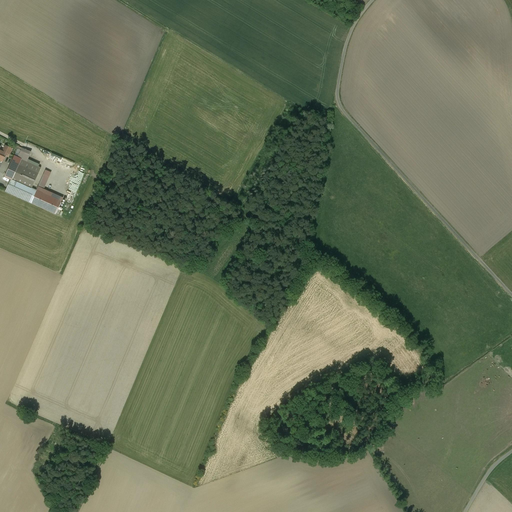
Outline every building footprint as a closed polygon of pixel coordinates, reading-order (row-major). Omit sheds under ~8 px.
[(11,149),(5,146),(3,151),(7,153),(6,154),(9,155),(11,149)] [(30,152),(25,150),(23,155),(21,160),(20,160),(20,161),(18,165),(24,168),(24,167),(26,162),(27,162),(30,152)] [(18,165),(12,162),(5,177),(17,183),(24,168),(18,165)] [(27,162),(26,162),(24,167),(24,168),(17,183),(31,189),(40,168),(27,162)] [(37,191),(36,191),(61,202),(63,198),(42,189),(48,176),(43,174),(36,191),(37,191)] [(17,183),(5,177),(12,180),(6,192),(12,194),(17,183)] [(31,189),(17,183),(12,194),(31,203),(36,191),(37,191),(36,191),(31,189)] [(36,191),(31,203),(34,204),(56,214),(61,202),(36,191)] [(83,482),(77,479),(73,487),(79,490),(83,482)]
